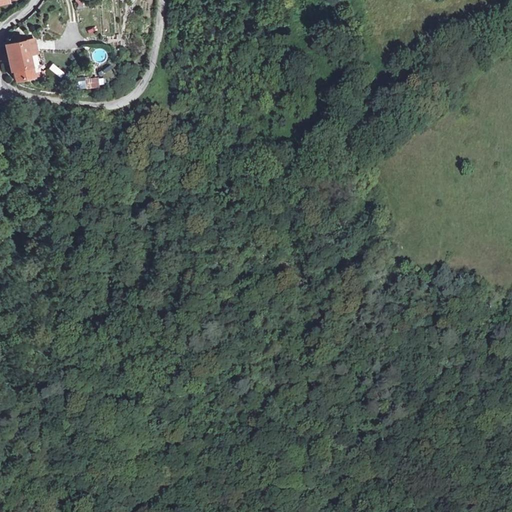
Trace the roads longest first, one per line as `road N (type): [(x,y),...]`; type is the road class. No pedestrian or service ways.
road 1 (unclassified): [(164,0),(149,77),(135,100),(110,109),(65,105),(14,95),(0,82)]
road 2 (track): [(211,355),(94,418),(25,437),(0,459)]
